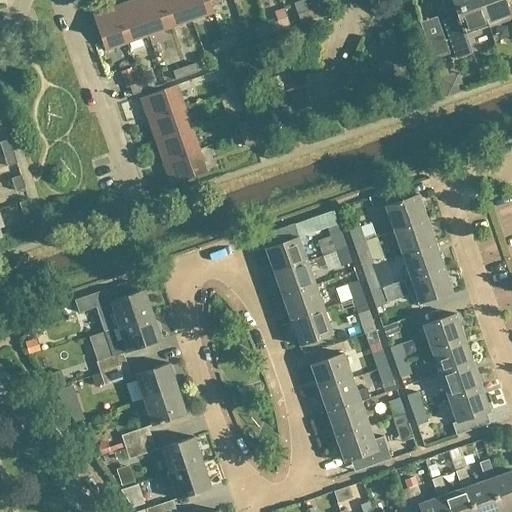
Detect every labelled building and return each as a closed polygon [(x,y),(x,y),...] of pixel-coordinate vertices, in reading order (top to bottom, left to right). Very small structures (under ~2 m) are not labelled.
[(156,0),(137,0),(133,2),(146,38),(167,30),(156,0)] [(181,0),(156,0),(167,30),(189,23),(181,0)] [(181,0),(189,23),(210,16),(207,6),(204,0),(181,0)] [(486,28),(476,0),(439,0),(444,12),(452,9),(454,13),(446,16),(445,19),(446,21),(440,23),(453,62),(470,56),(463,36),(486,28)] [(476,0),(486,28),(508,20),(511,30),(511,2),(504,6),(501,0),(476,0)] [(133,2),(111,9),(124,46),(146,38),(133,2)] [(318,8),(307,12),(310,21),(321,17),(318,8)] [(124,46),(111,9),(89,17),(102,53),(124,46)] [(310,21),(307,12),(295,16),(298,25),(310,21)] [(434,19),(417,25),(430,61),(447,56),(434,19)] [(264,27),(267,36),(278,32),(275,23),(264,27)] [(267,36),(264,27),(252,31),(255,40),(267,36)] [(374,66),(382,88),(408,79),(390,29),(376,34),(386,61),(374,66)] [(232,38),(220,42),(223,51),(234,47),(232,38)] [(223,51),(220,42),(209,46),(212,55),(223,51)] [(490,74),(507,68),(502,57),(486,63),(490,74)] [(462,94),(455,75),(446,78),(442,66),(444,66),(443,62),(432,66),(443,100),(462,94)] [(193,65),(181,70),(184,78),(196,74),(193,65)] [(133,69),(119,74),(124,89),(127,88),(138,84),(139,84),(133,69)] [(184,78),(181,70),(170,74),(173,82),(184,78)] [(372,77),(358,82),(365,100),(379,95),(372,77)] [(305,87),(281,95),(275,78),(258,84),(267,110),(275,108),(285,134),(334,116),(328,99),(311,104),(305,87)] [(139,84),(138,84),(141,94),(153,90),(150,80),(139,84)] [(224,95),(232,92),(228,80),(220,83),(224,95)] [(141,94),(138,84),(127,88),(130,97),(141,94)] [(145,122),(182,109),(174,87),(137,100),(145,122)] [(232,92),(224,95),(225,97),(221,98),(224,107),(221,107),(225,118),(231,115),(240,113),(236,103),(232,92)] [(182,109),(145,122),(152,143),(189,131),(182,109)] [(239,138),(248,135),(244,123),(235,126),(239,138)] [(189,131),(152,143),(160,165),(197,152),(189,131)] [(239,138),(240,140),(231,143),(234,152),(243,149),(252,146),(248,135),(239,138)] [(0,153),(1,156),(10,153),(6,141),(0,143),(0,153)] [(197,152),(160,165),(168,187),(204,174),(197,152)] [(14,165),(10,153),(1,156),(5,168),(14,165)] [(22,190),(18,177),(8,181),(12,193),(22,190)] [(393,233),(425,222),(417,197),(406,201),(402,189),(369,201),(374,213),(384,209),(393,233)] [(30,214),(26,202),(16,205),(20,217),(30,214)] [(511,205),(500,209),(504,221),(511,218),(511,205)] [(286,243),(297,239),(336,225),(331,212),(281,230),(286,243)] [(372,222),(361,226),(373,261),(383,257),(372,222)] [(433,246),(425,222),(393,233),(401,257),(433,246)] [(352,248),(363,244),(358,228),(346,232),(352,248)] [(340,234),(320,241),(315,243),(320,258),(333,254),(345,250),(340,234)] [(297,239),(286,243),(264,251),(273,276),(305,264),(297,239)] [(368,259),(363,244),(352,248),(357,263),(368,259)] [(442,269),(433,246),(401,257),(409,281),(442,269)] [(345,250),(333,254),(339,269),(351,265),(345,250)] [(305,264),(273,276),(281,299),(314,288),(305,264)] [(442,269),(409,281),(418,305),(450,294),(442,269)] [(368,295),(380,291),(375,275),(363,280),(368,295)] [(356,282),(344,287),(350,302),(362,297),(356,282)] [(314,288),(281,299),(289,323),(322,312),(314,288)] [(380,291),(368,295),(374,310),(385,306),(380,291)] [(100,292),(73,302),(77,314),(94,308),(104,305),(100,292)] [(117,328),(152,317),(143,292),(104,305),(94,308),(102,333),(117,328)] [(367,312),(362,297),(350,302),(355,316),(367,312)] [(0,315),(0,330),(13,326),(8,312),(0,315)] [(322,312),(289,323),(298,348),(331,336),(322,312)] [(429,352),(463,341),(454,316),(421,328),(429,352)] [(152,317),(117,328),(125,354),(160,342),(152,317)] [(383,339),(397,334),(394,325),(380,330),(383,339)] [(36,339),(23,342),(26,356),(39,353),(36,339)] [(471,365),(463,341),(429,352),(438,376),(471,365)] [(393,365),(405,361),(399,346),(387,350),(393,365)] [(375,372),(386,368),(381,352),(369,356),(375,372)] [(98,376),(125,367),(121,355),(94,365),(98,376)] [(318,392),(351,380),(342,356),(309,368),(318,392)] [(405,361),(393,365),(398,380),(410,376),(405,361)] [(471,365),(438,376),(446,400),(479,388),(471,365)] [(142,403),(176,391),(168,366),(133,377),(142,403)] [(129,379),(125,367),(98,376),(102,389),(129,379)] [(386,368),(375,372),(380,386),(391,382),(386,368)] [(56,376),(47,379),(50,391),(59,388),(56,376)] [(351,380),(318,392),(326,416),(359,404),(359,403),(367,401),(364,391),(356,393),(351,380)] [(82,421),(71,387),(53,393),(72,424),(82,421)] [(479,388),(446,400),(455,424),(451,426),(455,438),(489,426),(485,414),(488,413),(479,388)] [(176,391),(142,403),(150,428),(185,417),(176,391)] [(409,413),(422,409),(416,393),(404,397),(409,413)] [(403,415),(398,400),(385,404),(391,420),(403,415)] [(359,404),(326,416),(335,440),(368,428),(359,404)] [(427,424),(422,409),(409,413),(414,428),(427,424)] [(408,430),(403,415),(391,420),(395,434),(408,430)] [(84,423),(76,426),(91,448),(98,445),(84,423)] [(368,428),(335,440),(343,464),(362,458),(366,470),(390,461),(382,439),(373,442),(368,428)] [(119,439),(121,445),(106,450),(104,444),(92,448),(96,458),(123,450),(150,441),(146,429),(119,439)] [(167,476),(201,465),(193,440),(158,451),(167,476)] [(150,441),(123,450),(127,462),(154,453),(150,441)] [(488,481),(498,511),(511,511),(511,472),(493,479),(487,462),(478,465),(484,483),(488,481)] [(201,465),(167,476),(175,502),(210,490),(201,465)] [(127,467),(114,471),(120,488),(133,483),(127,467)] [(498,511),(488,481),(484,483),(469,488),(463,470),(454,474),(460,491),(464,490),(472,511),(498,511)] [(430,481),(438,478),(435,471),(427,474),(430,481)] [(412,478),(402,482),(405,491),(406,490),(415,487),(412,478)] [(472,511),(464,490),(460,491),(445,496),(439,479),(430,482),(436,500),(441,498),(445,511),(472,511)] [(445,511),(441,498),(436,500),(422,505),(415,487),(406,490),(413,510),(417,509),(418,511),(445,511)] [(351,501),(347,489),(331,494),(335,506),(351,501)] [(145,511),(174,511),(171,503),(145,511)]
